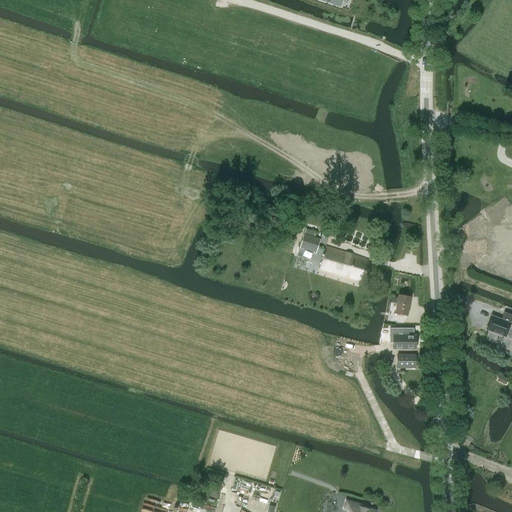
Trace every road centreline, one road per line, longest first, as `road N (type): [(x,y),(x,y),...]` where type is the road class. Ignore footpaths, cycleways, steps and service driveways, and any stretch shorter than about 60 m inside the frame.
road 1 (secondary): [(450,511),(430,191),(428,0)]
road 2 (track): [(78,13),(69,57),(248,134),(359,199),(381,196)]
